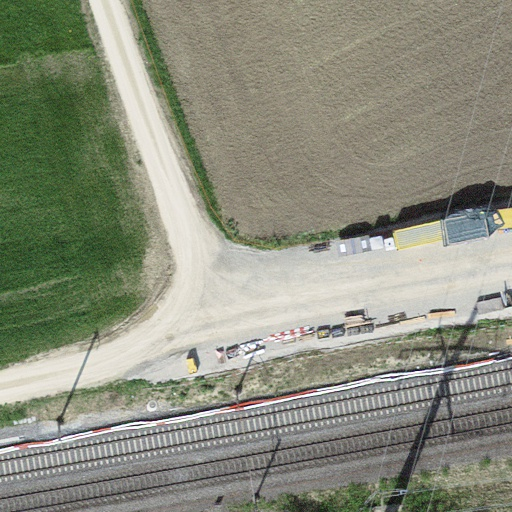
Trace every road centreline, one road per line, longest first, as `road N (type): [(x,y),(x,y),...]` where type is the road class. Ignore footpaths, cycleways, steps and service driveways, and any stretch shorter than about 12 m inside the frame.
road 1 (track): [(187,308),(253,302),(417,253),(511,235)]
road 2 (track): [(187,308),(189,264),(101,0)]
road 3 (track): [(0,399),(165,348),(187,308)]
